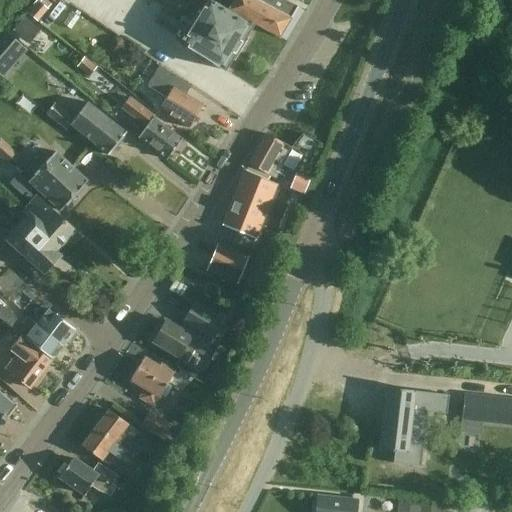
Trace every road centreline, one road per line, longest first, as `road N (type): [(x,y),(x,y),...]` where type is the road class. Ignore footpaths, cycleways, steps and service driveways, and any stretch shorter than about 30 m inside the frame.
road 1 (residential): [(329,0),(109,342)]
road 2 (secondary): [(185,511),(315,237)]
road 3 (unclassified): [(244,511),(302,381),(324,283),(315,237)]
road 4 (secondary): [(315,237),(406,0)]
road 5 (residential): [(109,342),(0,500)]
road 6 (residential): [(109,342),(0,245)]
